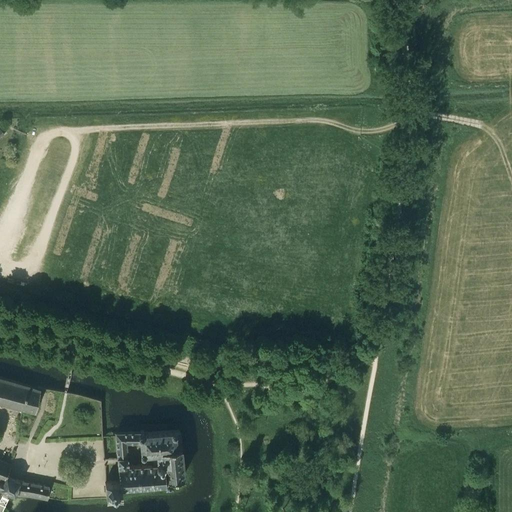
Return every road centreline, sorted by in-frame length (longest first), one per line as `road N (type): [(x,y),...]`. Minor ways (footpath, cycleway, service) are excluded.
road 1 (track): [(400,0),(411,106),(375,355)]
road 2 (track): [(66,132),(304,121),(360,131),(407,117)]
road 3 (track): [(375,355),(293,394),(217,384),(73,346)]
road 4 (track): [(0,270),(22,270),(35,258),(75,152),(66,132),(41,141),(0,242)]
road 5 (track): [(375,355),(349,511)]
road 6 (track): [(411,106),(486,127),(511,182)]
